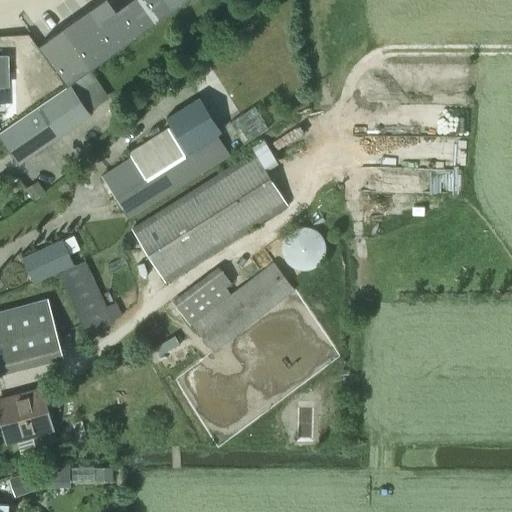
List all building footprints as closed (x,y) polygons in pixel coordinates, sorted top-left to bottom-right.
[(108,0),(98,0),(83,10),(111,50),(134,32),(108,0)] [(146,0),(123,0),(115,7),(134,32),(158,15),(146,0)] [(146,0),(158,15),(177,0),(146,0)] [(83,10),(60,29),(87,67),(111,50),(83,10)] [(60,29),(37,45),(69,82),(87,67),(60,29)] [(89,112),(69,82),(0,129),(0,137),(10,152),(16,162),(89,112)] [(195,98),(162,120),(165,126),(183,153),(186,151),(215,133),(217,132),(195,98)] [(227,153),(217,137),(215,133),(186,151),(183,153),(165,126),(126,150),(129,155),(99,174),(125,216),(227,153)] [(285,201),(266,171),(279,163),(265,142),(252,150),(130,228),(163,279),(285,201)] [(72,234),(61,239),(67,252),(78,247),(72,234)] [(55,271),(72,263),(67,252),(61,239),(60,237),(21,256),(32,280),(32,282),(55,271)] [(72,263),(55,271),(83,335),(120,316),(113,301),(104,306),(84,257),(72,263)] [(217,266),(171,301),(188,324),(190,323),(211,349),(292,287),(271,260),(235,288),(217,266)] [(46,297),(0,309),(0,371),(62,354),(46,297)] [(0,423),(4,440),(50,428),(39,386),(0,396),(0,423)]
